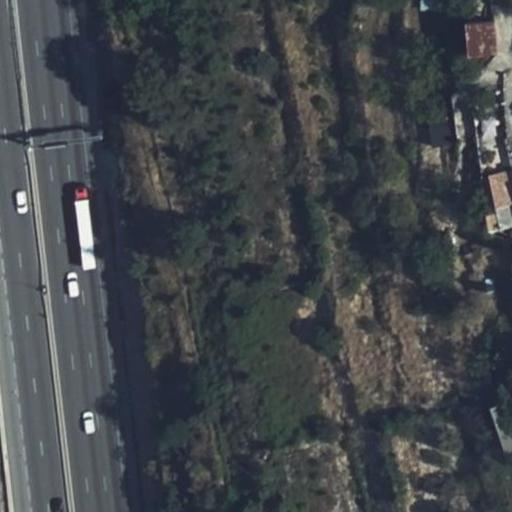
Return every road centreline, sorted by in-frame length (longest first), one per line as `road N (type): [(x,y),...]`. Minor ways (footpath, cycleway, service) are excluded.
road 1 (motorway): [(98,511),(40,0)]
road 2 (motorway): [(0,146),(40,511)]
